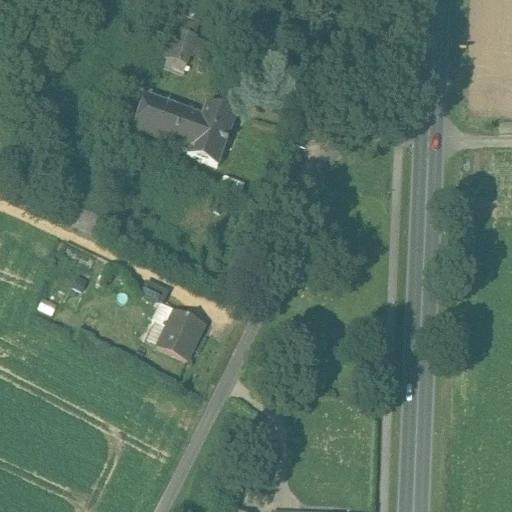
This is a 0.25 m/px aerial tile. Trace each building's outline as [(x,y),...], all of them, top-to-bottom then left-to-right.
[(164,59),(188,67),(191,57),(201,60),(207,41),(173,30),(164,59)] [(132,135),(147,99),(131,93),(116,128),(132,135)] [(184,114),(147,99),(132,135),(171,149),(184,114)] [(236,119),(205,107),(200,120),(186,155),(185,159),(216,171),(236,119)] [(184,114),(171,149),(186,155),(200,120),(184,114)] [(77,208),(68,227),(102,243),(111,224),(77,208)] [(168,295),(145,284),(138,298),(159,308),(162,309),(168,295)] [(204,329),(173,314),(162,309),(159,308),(152,325),(165,331),(156,351),(187,366),(204,329)]
